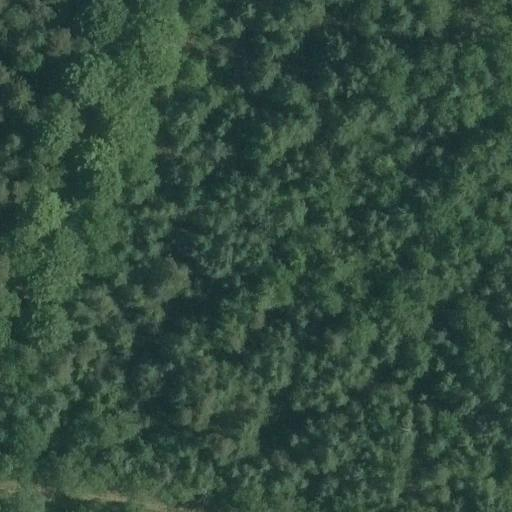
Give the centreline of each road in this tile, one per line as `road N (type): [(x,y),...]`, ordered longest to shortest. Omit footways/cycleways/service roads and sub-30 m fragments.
road 1 (track): [(130,0),(0,325)]
road 2 (track): [(0,488),(167,511)]
